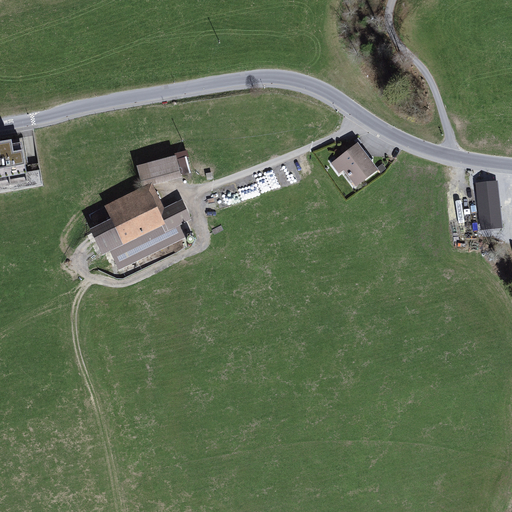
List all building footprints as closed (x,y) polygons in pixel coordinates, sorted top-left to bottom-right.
[(0,175),(27,171),(27,168),(29,168),(24,137),(12,139),(12,135),(0,136),(0,175)] [(379,168),(358,141),(330,163),(338,174),(344,169),(356,186),(379,168)] [(190,157),(188,149),(176,152),(177,153),(182,174),(192,172),(188,157),(190,157)] [(137,163),(143,185),(152,181),(153,183),(183,176),(182,174),(177,153),(137,163)] [(498,179),(476,181),(480,230),(503,228),(498,179)] [(143,185),(105,204),(110,215),(89,226),(102,253),(110,250),(119,268),(182,238),(176,225),(192,218),(182,198),(165,207),(153,183),(152,181),(143,185)] [(218,200),(214,201),(213,195),(205,197),(209,208),(220,205),(218,200)]
